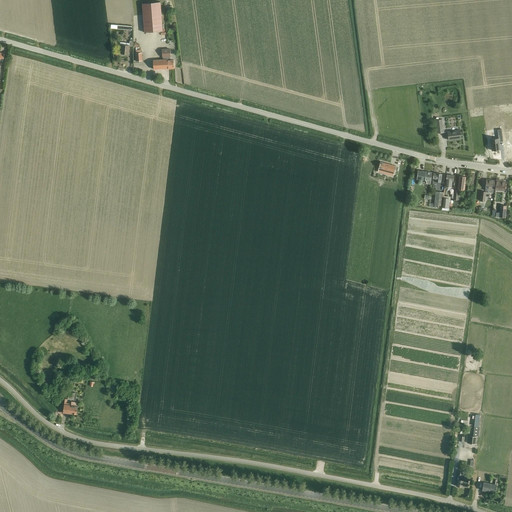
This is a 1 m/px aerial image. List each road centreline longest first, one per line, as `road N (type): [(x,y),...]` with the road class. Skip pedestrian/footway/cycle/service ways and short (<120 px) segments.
road 1 (unclassified): [(411,153),(0,39)]
road 2 (secondary): [(403,511),(81,456),(1,406)]
